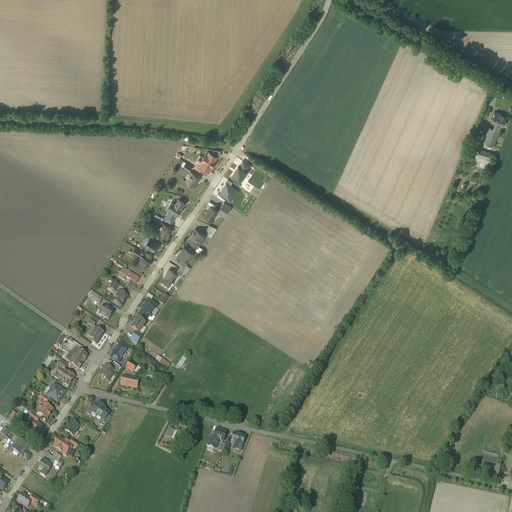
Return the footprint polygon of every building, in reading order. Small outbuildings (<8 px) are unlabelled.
[(505,116),(494,112),(490,124),(501,128),(505,116)] [(489,127),(483,142),(494,146),(499,132),(489,127)] [(212,154),(209,152),(207,154),(206,153),(203,158),(214,164),(215,162),(215,161),(217,157),(216,157),(212,154)] [(490,154),(478,152),(475,167),(487,170),(490,154)] [(203,168),(208,171),(209,171),(211,167),(212,167),(214,164),(203,158),(201,162),(202,163),(200,166),(203,168)] [(239,167),(246,171),(250,165),(243,160),(239,167)] [(192,166),(186,163),(183,167),(189,171),(192,166)] [(200,177),(191,172),(189,175),(190,176),(186,182),(194,187),(200,177)] [(156,204),(148,199),(144,206),(151,211),(156,204)] [(182,208),(172,201),(167,209),(177,216),(182,208)] [(225,201),(218,211),(217,213),(224,217),(232,206),(225,201)] [(218,211),(211,206),(204,216),(212,221),(217,213),(218,211)] [(172,229),(165,225),(161,230),(162,231),(160,235),(166,239),(172,229)] [(209,225),(203,234),(205,235),(206,234),(211,238),(217,228),(209,225)] [(203,234),(195,229),(188,240),(198,246),(205,235),(203,234)] [(145,245),(154,251),(159,244),(153,240),(154,240),(150,238),(145,245)] [(203,249),(198,246),(195,251),(200,254),(203,249)] [(193,253),(184,247),(177,257),(186,264),(193,253)] [(151,262),(143,257),(137,266),(145,272),(147,268),(151,262)] [(139,279),(125,270),(127,267),(120,262),(117,266),(123,269),(120,274),(118,277),(124,281),(126,278),(131,281),(128,285),(133,289),(136,284),(139,279)] [(188,266),(183,263),(176,273),(181,276),(188,266)] [(177,275),(169,269),(167,272),(168,273),(159,285),(167,290),(174,279),(175,279),(177,275)] [(119,286),(114,283),(110,289),(115,292),(119,286)] [(103,299),(91,291),(87,297),(99,305),(103,299)] [(120,291),(113,301),(121,307),(128,297),(120,291)] [(168,298),(164,295),(159,302),(163,305),(168,298)] [(157,305),(149,300),(139,314),(147,319),(150,315),(157,305)] [(114,312),(105,305),(100,313),(105,317),(109,320),(114,312)] [(89,322),(88,323),(94,327),(99,320),(93,316),(89,322)] [(138,318),(131,327),(140,333),(146,323),(138,318)] [(96,328),(90,338),(93,341),(97,343),(104,333),(96,328)] [(142,336),(136,332),(131,340),(138,344),(142,336)] [(128,349),(120,343),(111,357),(119,363),(128,349)] [(70,363),(79,369),(82,364),(82,363),(83,361),(84,361),(88,356),(84,354),(84,353),(82,352),(81,352),(79,350),(70,363)] [(158,357),(155,361),(167,369),(170,365),(158,357)] [(57,367),(60,369),(61,368),(64,370),(68,365),(67,364),(62,361),(57,367)] [(141,368),(130,361),(126,368),(133,373),(134,372),(137,374),(141,368)] [(110,369),(114,371),(114,372),(116,373),(120,367),(114,363),(110,369)] [(110,369),(106,365),(99,375),(108,381),(114,372),(114,371),(110,369)] [(64,370),(61,368),(60,369),(59,370),(55,376),(57,378),(58,379),(60,380),(61,380),(69,386),(75,378),(74,377),(75,376),(68,372),(67,372),(64,370)] [(139,380),(122,376),(120,386),(137,389),(139,380)] [(51,390),(62,397),(66,392),(55,384),(51,390)] [(58,403),(62,397),(51,390),(47,395),(58,403)] [(49,400),(42,395),(39,398),(40,399),(38,402),(41,405),(44,401),(47,404),(49,400)] [(105,408),(98,403),(94,408),(92,412),(93,412),(104,420),(105,420),(108,416),(110,413),(105,409),(105,408)] [(53,410),(44,404),(42,407),(42,406),(39,410),(40,410),(38,413),(46,419),(48,416),(49,417),(52,413),(51,413),(53,410)] [(90,416),(93,412),(92,412),(94,408),(91,406),(86,413),(90,416)] [(29,419),(34,422),(29,429),(32,431),(32,432),(34,433),(35,433),(37,435),(43,427),(37,423),(40,419),(33,414),(29,419)] [(111,418),(108,416),(105,420),(104,420),(103,423),(107,425),(111,418)] [(85,424),(77,419),(75,423),(80,427),(79,428),(82,429),(85,424)] [(67,427),(65,430),(73,436),(79,428),(80,427),(75,423),(71,421),(69,424),(67,427)] [(170,428),(167,436),(174,439),(177,432),(170,428)] [(227,432),(217,429),(214,438),(214,439),(219,440),(224,442),(227,432)] [(232,440),(231,444),(234,445),(233,450),(241,452),(242,446),(245,437),(234,434),(232,440)] [(64,440),(60,437),(58,440),(57,441),(55,443),(55,444),(53,447),(66,455),(69,450),(70,451),(73,447),(76,449),(79,445),(72,440),(70,443),(65,440),(64,440)] [(215,450),(219,440),(214,439),(214,438),(212,437),(210,441),(208,447),(215,450)] [(27,448),(28,446),(18,439),(15,444),(25,451),(27,448)] [(230,445),(231,444),(232,440),(228,439),(225,445),(222,450),(227,452),(230,445)] [(25,451),(15,444),(11,448),(11,449),(14,451),(21,456),(22,454),(23,454),(25,451)] [(485,453),(481,469),(499,473),(501,461),(498,460),(499,456),(485,453)] [(49,463),(44,459),(39,466),(44,469),(41,474),(45,477),(53,465),(49,463)] [(5,473),(0,470),(0,488),(3,491),(8,483),(2,478),(5,473)] [(31,499),(23,494),(17,502),(18,502),(18,503),(21,505),(22,505),(27,508),(30,504),(36,507),(41,500),(33,495),(31,499)]
